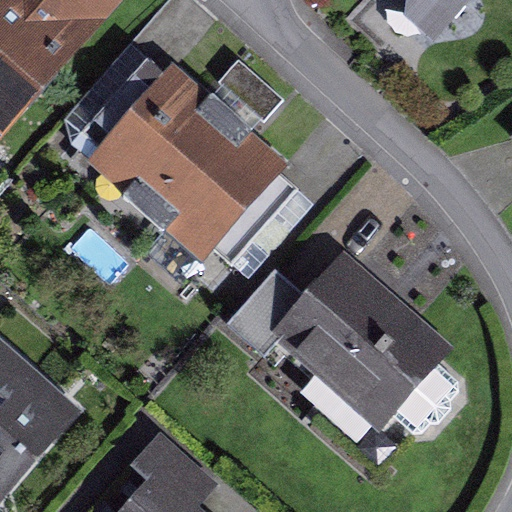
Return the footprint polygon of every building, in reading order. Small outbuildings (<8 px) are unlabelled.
[(0,0),(0,133),(116,0),(0,0)] [(420,0),(441,19),(458,0),(420,0)] [(208,96),(169,62),(97,143),(208,242),(220,234),(241,252),(302,183),(287,169),(298,157),(262,125),(287,98),(242,58),(208,96)] [(457,340),(354,244),(279,323),(383,420),(457,340)] [(94,397),(0,323),(0,492),(12,501),(94,397)] [(228,476),(162,419),(111,478),(127,492),(108,511),(219,511),(207,501),(228,476)]
